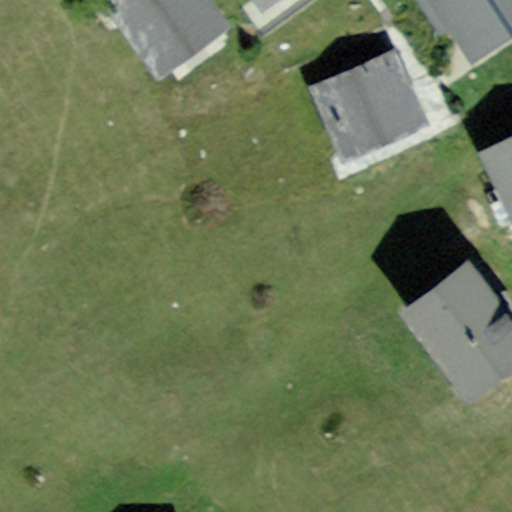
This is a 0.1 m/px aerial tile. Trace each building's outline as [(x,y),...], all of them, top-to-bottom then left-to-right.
[(205,0),(106,0),(159,71),(223,24),(205,0)] [(511,0),(434,0),(472,55),(511,27),(511,0)] [(392,60),(321,92),(347,151),(418,120),(392,60)] [(511,144),(487,157),(511,205),(511,144)] [(511,330),(468,271),(410,314),(469,393),(511,360),(511,330)]
